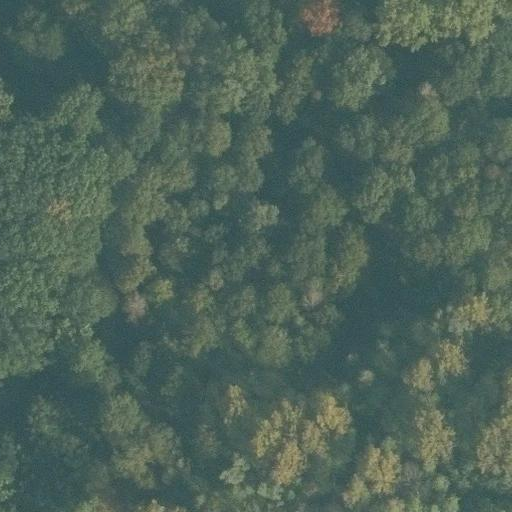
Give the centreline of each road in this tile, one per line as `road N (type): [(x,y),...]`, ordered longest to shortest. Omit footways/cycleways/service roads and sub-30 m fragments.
road 1 (unclassified): [(511,331),(285,143),(198,108)]
road 2 (unclassified): [(0,410),(101,198),(198,108)]
road 3 (unclassified): [(198,108),(162,51),(103,0)]
